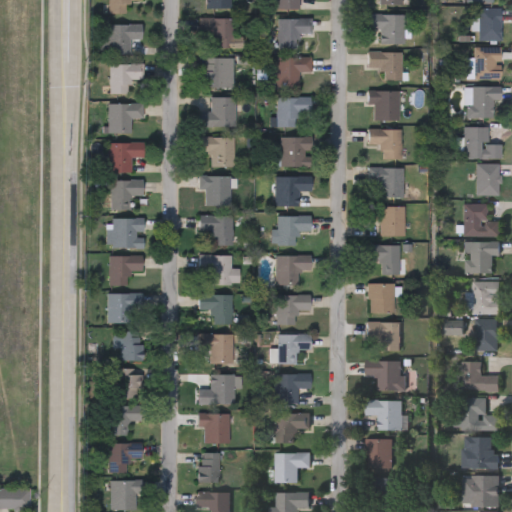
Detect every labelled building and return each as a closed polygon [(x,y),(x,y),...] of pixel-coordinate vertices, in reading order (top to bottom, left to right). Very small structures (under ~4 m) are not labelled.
[(140,0),(140,2),(124,2),(124,13),(106,13),(106,0),(140,0)] [(227,0),(227,8),(202,8),(202,0),(227,0)] [(298,0),(298,8),(273,8),(273,0),(298,0)] [(500,41),(476,41),(476,8),(500,8),(500,41)] [(402,15),(402,44),(378,44),(378,29),(366,29),(366,15),(402,15)] [(230,17),(230,45),(197,45),(197,17),(230,17)] [(276,47),(276,18),(309,18),(309,33),(297,33),(297,47),(276,47)] [(103,24),(140,24),(140,39),(128,39),(128,56),(103,56),(103,24)] [(499,47),(499,79),(471,79),(471,47),(499,47)] [(399,51),(399,80),(378,80),(379,68),(365,68),(365,51),(399,51)] [(218,57),(218,87),(200,87),(200,57),(218,57)] [(274,57),(309,57),(309,72),(297,72),(297,87),(274,87),(274,57)] [(107,94),(107,64),(137,64),(137,94),(107,94)] [(463,87),(500,87),(500,100),(491,100),(491,118),(463,118),(463,87)] [(397,90),(397,120),(371,120),(371,103),(366,103),(366,90),(397,90)] [(196,126),(196,111),(208,111),(208,97),(233,97),(233,126),(196,126)] [(310,97),(310,115),(295,115),(295,126),(275,126),(275,97),(310,97)] [(106,132),(106,103),(141,103),(141,118),(129,118),(129,132),(106,132)] [(485,144),(498,144),(498,159),(462,159),(462,126),(485,126),(485,144)] [(399,128),(399,158),(380,158),(380,144),(366,144),(366,128),(399,128)] [(196,151),(196,136),(232,136),(232,167),(208,167),(208,151),(196,151)] [(278,166),(278,136),(311,136),(311,166),(278,166)] [(141,157),(129,157),(129,172),(104,172),(104,142),(141,142),(141,157)] [(474,195),(474,163),(497,163),(497,195),(474,195)] [(402,167),(402,197),(378,197),(378,181),(366,181),(366,167),(402,167)] [(203,189),(196,189),(196,175),(228,175),(228,205),(203,205),(203,189)] [(309,190),(297,190),(297,206),(273,206),(273,175),(309,175),(309,190)] [(109,210),(109,180),(141,180),(141,196),(128,196),(128,210),(109,210)] [(462,204),(485,204),(485,221),(498,221),(498,236),(462,236),(462,204)] [(370,206),(402,206),(402,237),(378,237),(378,219),(370,219),(370,206)] [(230,215),(230,245),(212,245),(212,231),(197,231),(197,215),(230,215)] [(297,245),(271,245),(271,216),(309,216),(309,232),(297,232),(297,245)] [(141,218),(141,248),(106,248),(106,218),(141,218)] [(491,255),(491,273),(463,272),(463,241),(499,242),(498,255),(491,255)] [(379,275),(379,262),(366,262),(366,245),(397,244),(398,275),(379,275)] [(229,255),(229,269),(238,269),(238,284),(196,284),(196,255),(229,255)] [(274,255),(309,255),(309,270),(298,270),(298,286),(274,286),(274,255)] [(106,286),(106,256),(141,256),(141,274),(127,274),(127,286),(106,286)] [(499,281),(499,313),(472,313),(472,281),(499,281)] [(366,313),(366,284),(393,284),(393,313),(366,313)] [(106,322),(106,293),(138,293),(138,322),(106,322)] [(210,325),(210,310),(196,310),(196,295),(230,295),(230,324),(210,325)] [(308,295),(308,311),(296,311),(296,324),(275,324),(275,295),(308,295)] [(445,335),(445,319),(465,319),(465,335),(445,335)] [(497,319),(497,351),(473,351),(473,319),(497,319)] [(399,350),(366,351),(365,322),(399,322),(399,350)] [(111,332),(141,332),(141,361),(119,361),(119,348),(111,348),(111,332)] [(231,334),(231,364),(208,364),(208,349),(196,349),(196,334),(231,334)] [(309,350),(295,350),(295,364),(276,364),(276,334),(309,334),(309,350)] [(364,376),(364,361),(403,361),(403,391),(376,391),(376,376),(364,376)] [(480,376),(498,376),(498,391),(460,391),(460,362),(480,362),(480,376)] [(114,369),(137,369),(137,398),(114,398),(114,369)] [(273,374),(309,374),(309,388),(296,388),(296,404),(273,404),(273,374)] [(196,404),(196,389),(208,389),(208,375),(232,375),(232,404),(196,404)] [(498,416),(498,430),(451,430),(452,415),(460,416),(461,398),(485,399),(485,416),(498,416)] [(365,416),(365,401),(401,401),(401,431),(377,431),(377,416),(365,416)] [(108,406),(140,406),(140,421),(126,421),(126,436),(108,436),(108,406)] [(274,443),(274,413),(309,413),(309,429),(295,429),(295,443),(274,443)] [(196,427),(196,414),(227,414),(227,443),(202,443),(202,427),(196,427)] [(462,468),(462,437),(490,437),(490,451),(498,451),(498,468),(462,468)] [(391,439),(391,469),(366,469),(366,439),(391,439)] [(140,443),(140,459),(127,459),(127,473),(106,473),(106,443),(140,443)] [(218,453),(218,482),(196,482),(196,453),(218,453)] [(296,482),(273,482),(273,453),(309,453),(309,468),(296,468),(296,482)] [(498,476),(498,507),(462,507),(462,476),(498,476)] [(395,478),(395,506),(371,506),(371,478),(395,478)] [(108,480),(135,480),(135,510),(108,510),(108,480)] [(28,509),(0,509),(0,488),(28,488),(28,509)] [(227,511),(210,511),(210,507),(196,507),(196,492),(227,492),(227,511)] [(308,492),(308,509),(292,509),(292,511),(273,511),(273,492),(308,492)]
